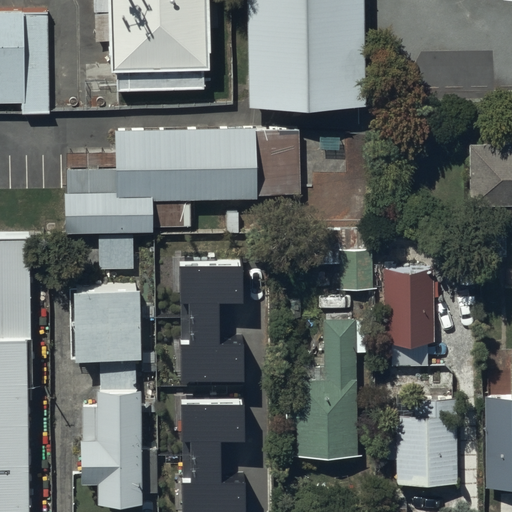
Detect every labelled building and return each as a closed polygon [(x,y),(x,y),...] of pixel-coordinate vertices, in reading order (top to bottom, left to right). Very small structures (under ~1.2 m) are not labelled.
[(209,61),(206,0),(109,0),(111,65),(209,61)] [(366,0),(247,0),(249,102),(368,100),(366,0)] [(0,101),(23,101),(23,111),(50,111),(50,7),(0,7),(0,101)] [(302,191),(300,127),(258,128),(257,125),(116,128),(116,167),(67,168),(68,228),(192,226),(191,199),(260,197),(260,192),(302,191)] [(511,145),(470,146),(470,206),(511,204),(511,145)] [(365,243),(365,223),(299,223),(299,249),(318,249),(318,261),(339,260),(340,284),(374,283),(374,243),(365,243)] [(132,231),(99,231),(98,264),(132,264),(132,231)] [(0,511),(30,511),(29,232),(0,232),(0,511)] [(483,232),(483,252),(506,252),(506,232),(483,232)] [(188,293),(188,314),(216,314),(216,293),(241,293),(241,258),(180,258),(180,293),(188,293)] [(433,266),(385,267),(386,343),(434,342),(433,266)] [(142,350),(140,281),(73,282),(75,352),(142,350)] [(216,314),(188,314),(188,335),(180,335),(180,370),(241,370),(241,335),(216,335),(216,314)] [(357,317),(325,318),(325,365),(286,365),(286,429),(298,428),(298,455),(358,455),(357,317)] [(511,486),(511,352),(511,395),(484,396),(486,487),(511,486)] [(140,380),(96,381),(96,402),(81,402),(82,474),(96,473),(96,496),(142,495),(140,380)] [(191,431),(191,452),(219,452),(219,431),(243,431),(243,396),(182,396),(182,431),(191,431)] [(455,400),(415,400),(415,414),(396,414),(396,437),(385,437),(385,458),(397,458),(397,484),(457,483),(455,400)] [(219,452),(191,452),(191,473),(183,473),(183,508),(244,508),(244,473),(219,473),(219,452)]
